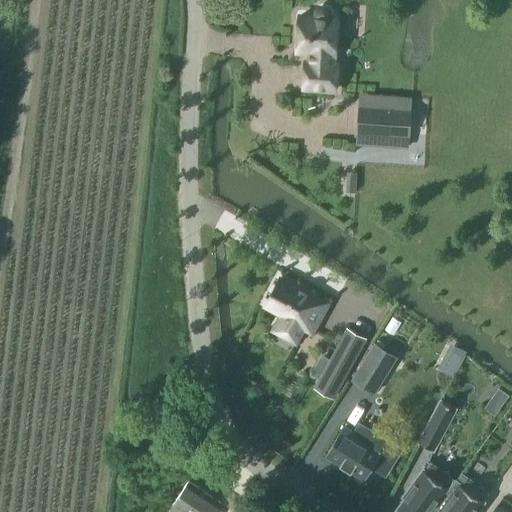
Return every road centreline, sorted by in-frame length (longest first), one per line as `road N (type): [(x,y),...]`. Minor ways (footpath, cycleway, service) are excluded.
road 1 (unclassified): [(204,376),(187,150),(192,0)]
road 2 (residential): [(311,511),(258,472),(223,430),(204,376)]
